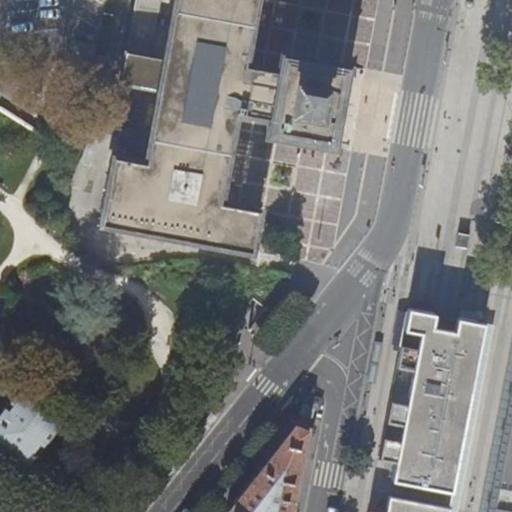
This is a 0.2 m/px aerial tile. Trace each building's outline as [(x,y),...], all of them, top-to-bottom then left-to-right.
[(130,84),(140,86),(158,89),(146,155),(133,152),(133,155),(125,153),(124,159),(113,157),(101,224),(251,251),(259,209),(219,202),(235,112),(270,118),(267,135),(334,147),(349,67),(281,55),(278,71),(244,65),(256,0),(137,0),(128,52),(126,52),(120,82),(130,84)] [(131,137),(140,86),(130,84),(120,135),(131,137)] [(435,313),(408,308),(394,381),(410,384),(406,403),(390,400),(379,458),(395,461),(392,480),(452,491),(484,322),(457,317),(454,330),(433,326),(435,313)] [(511,511),(511,388),(493,487),(488,511),(511,511)] [(0,414),(0,447),(26,469),(62,422),(17,392),(0,414)] [(296,424),(228,510),(233,511),(293,511),(299,487),(309,430),(296,424)] [(447,511),(449,507),(389,495),(385,511),(380,511),(369,510),(368,511),(447,511)]
